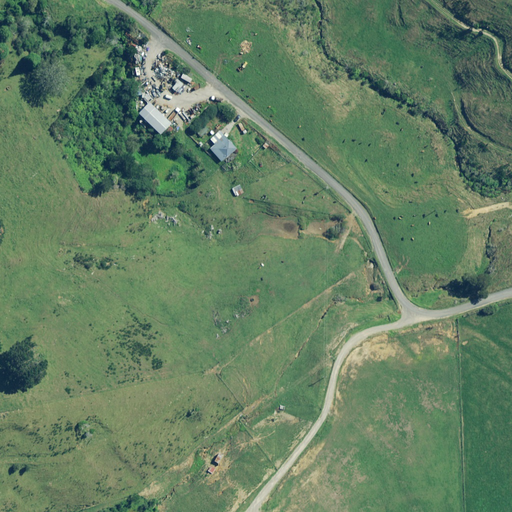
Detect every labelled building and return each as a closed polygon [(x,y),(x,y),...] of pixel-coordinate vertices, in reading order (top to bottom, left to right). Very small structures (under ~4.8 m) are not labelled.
[(128,44),(130,43),(132,48),(142,45),(140,40),(136,41),(134,33),(125,35),(128,44)] [(192,80),(183,74),(180,78),(190,83),(192,80)] [(151,86),(147,87),(151,98),(155,96),(151,86)] [(171,124),(149,103),(139,114),(160,135),(171,124)] [(208,131),(205,126),(197,132),(200,137),(208,131)] [(236,149),(224,136),(219,131),(210,139),(215,145),(210,150),(221,162),(236,149)] [(270,147),(265,143),(261,147),(266,151),(270,147)] [(243,193),(240,185),(231,189),(235,197),(243,193)]
